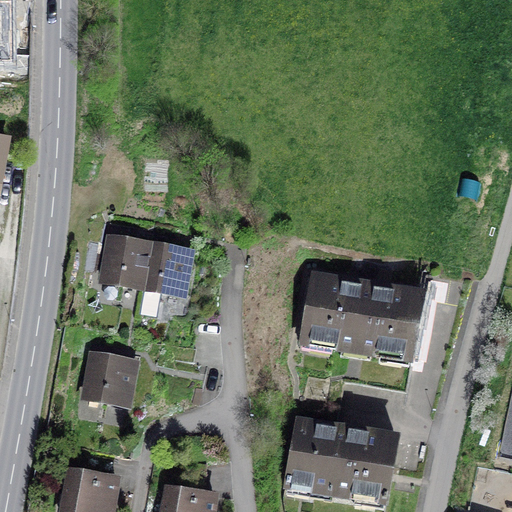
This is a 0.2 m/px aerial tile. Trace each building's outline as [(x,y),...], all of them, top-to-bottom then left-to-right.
[(107,267),(104,284),(142,290),(150,246),(112,240),(110,253),(104,252),(101,266),(107,267)] [(180,297),(188,253),(150,246),(142,290),(138,311),(152,313),(155,293),(180,297)] [(301,341),(350,350),(412,361),(423,299),(312,280),(301,341)] [(344,383),(406,394),(412,361),(350,350),(344,383)] [(90,384),(87,400),(125,407),(133,364),(95,357),(92,370),(87,369),(84,383),(90,384)] [(312,511),(385,511),(397,442),(296,424),(286,486),(316,491),(312,511)] [(86,458),(83,472),(111,477),(113,463),(86,458)] [(179,460),(177,474),(204,479),(207,465),(179,460)] [(62,511),(112,511),(118,482),(69,473),(62,511)] [(167,490),(163,511),(213,511),(215,499),(167,490)]
